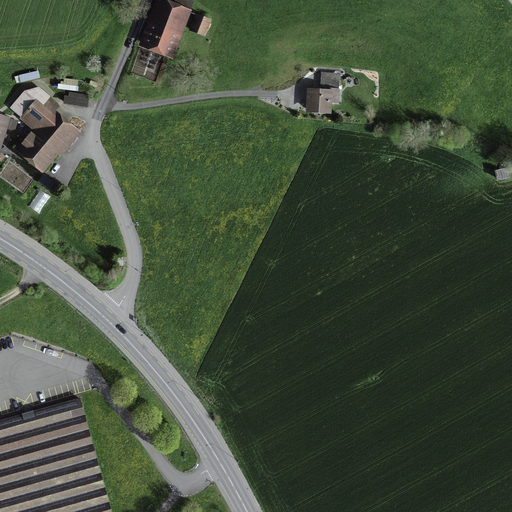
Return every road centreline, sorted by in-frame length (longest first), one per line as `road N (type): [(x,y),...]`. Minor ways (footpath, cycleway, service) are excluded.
road 1 (primary): [(106,319),(173,392),(247,511)]
road 2 (residential): [(106,319),(124,298),(135,257),(95,145),(102,106)]
road 3 (residential): [(102,106),(280,94),(312,74)]
road 4 (primary): [(0,237),(106,319)]
